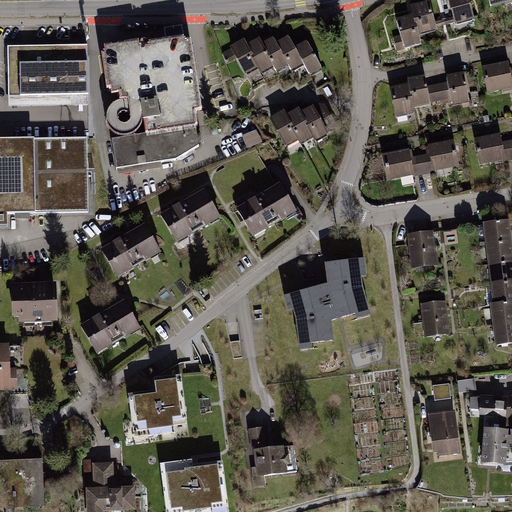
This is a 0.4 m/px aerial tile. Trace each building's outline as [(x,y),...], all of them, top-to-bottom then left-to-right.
[(443,0),(448,18),(439,21),(440,27),(450,24),(451,28),(471,22),(465,0),(443,0)] [(511,4),(511,0),(489,0),(492,10),(511,4)] [(410,13),(417,36),(435,31),(435,28),(440,27),(439,21),(431,23),(425,2),(408,7),(410,13)] [(398,35),(389,38),(393,52),(419,44),(417,36),(410,13),(394,18),(398,35)] [(116,92),(117,99),(115,99),(110,102),(106,106),(104,112),(104,118),(106,123),(109,128),(114,131),(120,132),(125,131),(131,129),(135,125),(137,120),(137,119),(137,120),(140,120),(142,135),(194,128),(192,112),(198,112),(187,35),(184,35),(183,26),(164,29),(165,38),(100,47),(107,93),(116,92)] [(273,44),(269,38),(258,45),(274,74),(286,67),(273,44)] [(290,48),(284,38),(273,44),(290,74),(301,68),(290,48)] [(258,45),(255,39),(242,46),(259,76),(271,69),(258,45)] [(239,40),(227,47),(228,50),(221,53),(226,63),(234,59),(244,77),(256,71),(242,46),(239,40)] [(302,41),(290,48),(307,77),(319,70),(302,41)] [(87,45),(8,46),(10,106),(90,104),(87,45)] [(511,74),(509,75),(506,64),(481,69),(486,94),(501,90),(502,95),(511,92),(511,74)] [(449,107),(469,103),(462,72),(442,76),(443,84),(436,85),(439,104),(448,102),(449,107)] [(427,87),(425,76),(405,81),(406,83),(411,110),(439,104),(436,85),(427,87)] [(387,87),(394,119),(413,115),(411,110),(406,83),(387,87)] [(309,104),(296,111),(311,140),(313,145),(329,137),(328,135),(335,132),(322,106),(319,104),(311,108),(309,104)] [(296,111),(294,106),(282,112),(297,143),(299,147),(311,140),(296,111)] [(280,108),(267,115),(284,150),(297,143),(282,112),(280,108)] [(194,128),(107,140),(112,170),(170,161),(197,145),(194,128)] [(254,130),(240,136),(245,148),(259,142),(254,130)] [(511,161),(511,154),(510,141),(498,143),(497,133),(470,138),(476,167),(511,161)] [(0,138),(0,224),(6,224),(6,212),(90,212),(88,137),(0,138)] [(425,155),(417,157),(421,176),(457,168),(451,140),(423,146),(425,155)] [(421,176),(417,157),(409,159),(407,150),(380,155),(385,183),(421,176)] [(276,184),(233,210),(250,238),(292,212),(276,184)] [(199,190),(156,216),(173,245),(217,219),(199,190)] [(488,245),(510,242),(507,222),(485,224),(488,245)] [(141,224),(96,249),(113,279),(157,254),(141,224)] [(429,231),(405,235),(411,273),(435,269),(429,231)] [(490,265),(511,261),(510,242),(488,245),(490,265)] [(360,284),(356,259),(325,264),(328,283),(291,295),(298,323),(300,342),(332,337),(329,319),(366,307),(360,284)] [(493,285),(511,282),(511,261),(490,265),(493,285)] [(495,305),(511,302),(511,282),(493,285),(495,305)] [(13,289),(14,328),(58,326),(57,288),(13,289)] [(120,300),(77,325),(93,354),(137,329),(120,300)] [(495,325),(511,322),(511,302),(495,305),(493,305),(495,325)] [(446,303),(420,306),(423,341),(450,338),(446,303)] [(497,345),(511,343),(511,322),(495,325),(497,345)] [(6,346),(0,346),(0,389),(15,389),(15,368),(6,368),(6,346)] [(144,432),(145,438),(173,435),(172,428),(186,426),(180,377),(150,381),(152,397),(127,400),(131,434),(144,432)] [(459,381),(459,393),(477,391),(476,380),(459,381)] [(452,383),(433,386),(435,400),(453,398),(452,383)] [(504,398),(477,396),(476,415),(503,418),(504,398)] [(426,417),(433,456),(445,455),(445,458),(460,456),(453,413),(426,417)] [(503,428),(479,426),(476,464),(501,465),(501,462),(509,462),(508,444),(503,444),(503,428)] [(249,487),(261,486),(260,477),(296,473),(293,448),(266,451),(264,428),(246,430),(250,469),(248,469),(249,487)] [(188,459),(155,463),(160,511),(226,511),(221,464),(189,467),(188,459)] [(83,511),(134,511),(133,490),(111,491),(110,466),(92,466),(92,460),(82,461),(83,511)] [(0,464),(0,509),(42,507),(39,463),(0,464)]
